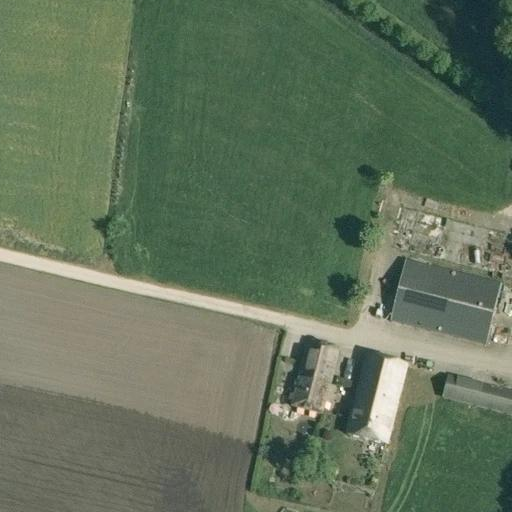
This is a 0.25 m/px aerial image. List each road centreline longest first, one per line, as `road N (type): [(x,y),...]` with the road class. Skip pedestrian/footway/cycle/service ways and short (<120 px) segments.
road 1 (track): [(0,256),(511,371)]
road 2 (track): [(360,339),(397,196),(511,221)]
road 3 (track): [(511,108),(351,0)]
